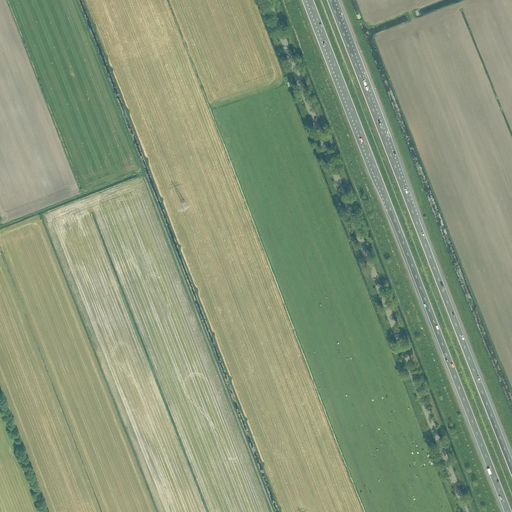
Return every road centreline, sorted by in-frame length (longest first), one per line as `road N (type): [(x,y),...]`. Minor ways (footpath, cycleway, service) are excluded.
road 1 (motorway): [(309,0),(508,511)]
road 2 (tertiary): [(465,511),(268,0)]
road 3 (motorway): [(511,468),(330,0)]
